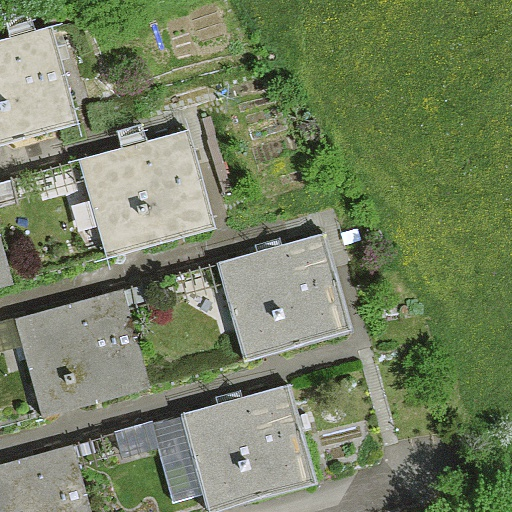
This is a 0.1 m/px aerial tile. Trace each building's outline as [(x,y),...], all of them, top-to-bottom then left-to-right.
[(51,28),(0,41),(0,146),(78,125),(51,28)] [(188,131),(81,161),(107,257),(214,228),(188,131)] [(324,234),(217,264),(245,361),(352,331),(324,234)] [(0,240),(0,287),(12,284),(0,240)] [(123,290),(16,319),(42,416),(149,388),(123,290)] [(289,386),(184,415),(189,435),(157,443),(174,504),(204,496),(208,511),(211,511),(316,483),(289,386)] [(174,504),(157,443),(78,465),(91,511),(208,511),(204,496),(174,504)] [(72,445),(0,465),(0,511),(91,511),(78,465),(72,445)]
